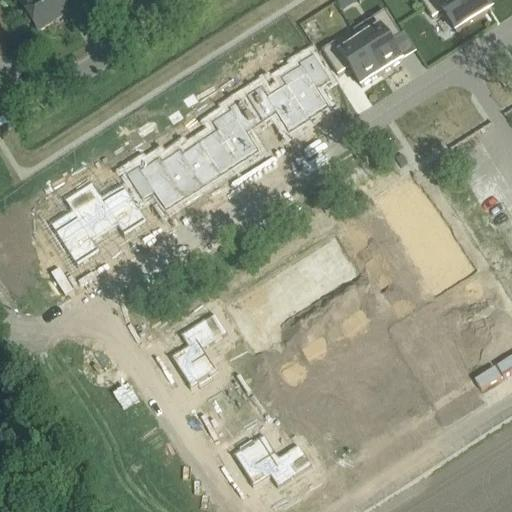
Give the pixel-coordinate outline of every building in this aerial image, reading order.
[(31,0),(22,6),(39,33),(74,10),(67,0),(31,0)] [(344,0),(337,5),(343,13),(363,0),(344,0)] [(419,0),(425,10),(440,0),(419,0)] [(454,0),(440,0),(425,10),(433,21),(443,14),(456,34),(492,11),(484,0),(461,0),(457,3),(454,0)] [(361,43),(361,44),(382,77),(403,64),(390,45),(401,37),(385,12),(373,21),(379,31),(361,43)] [(329,49),(322,53),(338,78),(350,71),(362,90),(382,77),(361,44),(342,56),(340,52),(335,45),(329,49)] [(289,88),(288,89),(310,123),(310,122),(329,110),(317,91),(331,82),(315,58),(300,67),(307,78),(289,89),(289,88)] [(263,91),(248,100),(264,125),(277,117),(290,136),(310,123),(288,89),(269,101),(263,91)] [(194,94),(184,101),(189,109),(199,102),(194,94)] [(237,122),(219,134),(240,167),(259,154),(247,136),(259,128),(243,104),(230,112),(237,122)] [(179,111),(169,117),(174,125),(184,119),(179,111)] [(150,123),(140,129),(145,137),(155,131),(150,123)] [(219,134),(201,145),(222,178),(240,167),(219,134)] [(201,145),(183,157),(204,190),(222,178),(201,145)] [(183,157),(165,168),(186,201),(204,190),(183,157)] [(140,169),(128,177),(144,202),(155,195),(167,213),(186,201),(165,168),(147,180),(140,169)] [(411,177),(378,198),(391,217),(424,196),(411,177)] [(94,185),(80,194),(108,237),(120,229),(126,240),(149,225),(128,191),(106,205),(94,185)] [(79,223),(58,236),(79,270),(102,255),(96,245),(108,237),(80,194),(66,203),(79,223)] [(424,196),(391,217),(402,235),(435,214),(424,196)] [(435,214),(402,235),(414,254),(447,233),(435,214)] [(354,227),(346,232),(352,242),(360,237),(354,227)] [(447,233),(414,254),(425,271),(424,271),(425,272),(459,250),(459,249),(458,250),(447,233)] [(360,237),(352,242),(359,252),(367,247),(360,237)] [(334,241),(313,255),(334,288),(355,275),(334,241)] [(459,250),(425,272),(437,291),(471,269),(459,250)] [(313,255),(292,267),(314,301),(334,288),(313,255)] [(377,263),(369,268),(376,278),(384,273),(377,263)] [(292,267),(272,280),(294,314),(314,301),(292,267)] [(384,273),(376,278),(382,288),(390,283),(384,273)] [(272,280),(252,293),(274,327),(294,314),(272,280)] [(495,308),(483,289),(464,301),(457,290),(432,306),(440,318),(451,311),(462,329),(461,330),(462,331),(496,309),(496,308),(495,308)] [(252,293),(231,307),(253,341),(274,327),(252,293)] [(402,301),(394,306),(400,316),(408,311),(402,301)] [(362,309),(352,316),(357,324),(367,318),(362,309)] [(509,329),(496,309),(462,331),(474,349),(464,356),(472,368),(497,353),(490,341),(509,329)] [(190,349),(172,360),(192,391),(199,387),(201,390),(214,381),(212,378),(219,374),(205,351),(229,336),(216,316),(182,338),(190,349)] [(357,324),(352,316),(342,322),(347,330),(357,324)] [(322,335),(311,342),(317,350),(327,343),(322,335)] [(317,350),(311,342),(301,348),(307,356),(317,350)] [(387,345),(373,354),(400,397),(412,389),(415,394),(418,400),(441,385),(420,351),(399,365),(387,345)] [(388,405),(400,397),(373,354),(358,363),(371,383),(350,396),(372,430),(395,415),(391,410),(388,405)] [(297,372),(292,364),(282,370),(287,378),(297,372)] [(345,417),(329,392),(316,400),(322,411),(301,424),(324,460),(346,446),(333,424),(345,417)] [(241,453),(235,458),(254,489),(272,478),(279,489),(313,467),(300,447),(276,463),(262,440),(255,445),(253,442),(240,451),(241,453)]
